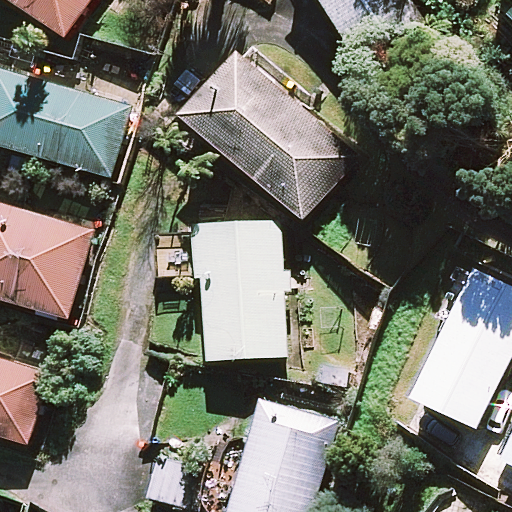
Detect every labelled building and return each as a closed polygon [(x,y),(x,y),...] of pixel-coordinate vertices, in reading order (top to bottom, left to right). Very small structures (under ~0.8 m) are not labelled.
[(0,0),(0,5),(71,51),(103,0),(0,0)] [(415,0),(311,0),(369,78),(437,28),(415,0)] [(511,0),(496,0),(511,13),(511,0)] [(364,155),(249,47),(194,105),(310,213),(364,155)] [(137,100),(73,80),(66,103),(0,82),(0,136),(115,172),(137,100)] [(100,227),(0,196),(0,289),(74,312),(100,227)] [(286,214),(204,218),(206,271),(213,271),(216,354),(292,351),(286,214)] [(0,427),(26,437),(50,369),(0,352),(0,427)] [(269,394),(252,449),(245,471),(218,463),(210,490),(240,500),(235,511),(315,511),(345,417),(269,394)] [(197,511),(212,470),(167,454),(153,497),(196,511),(197,511)]
